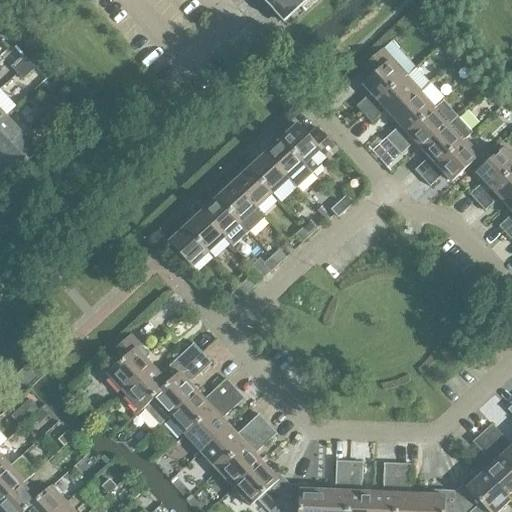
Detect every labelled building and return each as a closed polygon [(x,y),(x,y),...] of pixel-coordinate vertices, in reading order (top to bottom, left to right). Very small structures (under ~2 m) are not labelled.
[(260,0),(284,25),(310,0),(260,0)] [(439,37),(434,41),(438,46),(443,41),(439,37)] [(364,116),(406,77),(382,51),(363,68),(372,78),(362,87),(370,95),(356,108),(364,116)] [(18,75),(30,64),(24,57),(12,69),(18,75)] [(23,81),(35,70),(30,64),(18,75),(23,81)] [(392,119),(430,85),(415,69),(406,77),(364,116),(371,124),(385,111),(392,119)] [(393,148),(436,109),(444,101),(430,85),(392,119),(399,127),(385,140),(393,148)] [(500,92),(492,100),(500,108),(508,101),(500,92)] [(46,114),(57,103),(52,97),(40,108),(46,114)] [(422,151),(450,125),(459,117),(444,101),(436,109),(393,148),(401,156),(415,143),(422,151)] [(51,120),(63,109),(57,103),(46,114),(51,120)] [(459,117),(450,125),(422,151),(429,159),(415,171),(422,180),(465,141),(474,132),(459,117)] [(0,156),(0,157),(23,135),(7,118),(0,123),(0,156)] [(285,129),(277,137),(304,166),(312,175),(322,167),(322,164),(318,160),(315,160),(313,161),(312,159),(320,152),(323,156),(329,162),(339,153),(317,129),(308,137),(297,126),(289,133),(285,129)] [(16,175),(39,153),(23,135),(0,157),(16,175)] [(272,148),(265,155),(288,181),(297,190),(312,175),(304,166),(277,137),(269,144),(272,148)] [(480,157),(465,141),(422,180),(430,188),(444,175),(451,184),(480,157)] [(477,204),(511,172),(511,156),(504,148),(476,175),(484,183),(470,196),(477,204)] [(254,158),(245,166),(273,196),(288,181),(265,155),(257,162),(254,158)] [(241,178),(233,185),(257,210),(273,196),(245,166),(237,174),(241,178)] [(506,207),(511,201),(511,172),(477,204),(485,212),(499,199),(506,207)] [(222,188),(214,195),(241,225),(249,234),(265,219),(257,210),(233,185),(225,192),(222,188)] [(209,207),(201,214),(225,239),(233,248),(249,234),(241,225),(214,195),(205,203),(209,207)] [(346,212),(354,204),(347,196),(339,204),(346,212)] [(506,236),(511,230),(511,201),(506,207),(511,213),(511,215),(499,228),(506,236)] [(346,212),(339,204),(331,211),(338,219),(346,212)] [(190,217),(182,224),(209,254),(225,239),(201,214),(194,221),(190,217)] [(310,237),(318,230),(311,222),(303,229),(310,237)] [(177,236),(169,244),(192,269),(209,254),(182,224),(174,232),(177,236)] [(302,244),(310,237),(303,229),(295,236),(302,244)] [(279,266),(287,259),(279,251),(271,258),(279,266)] [(279,266),(271,258),(263,265),(271,273),(279,266)] [(248,280),(240,287),(247,295),(255,288),(248,280)] [(239,302),(247,295),(240,287),(232,294),(239,302)] [(120,364),(107,376),(124,394),(153,368),(145,360),(149,356),(131,336),(111,354),(120,364)] [(153,368),(124,394),(141,413),(144,410),(153,402),(152,401),(203,354),(193,345),(160,376),(153,368)] [(153,402),(144,410),(160,427),(168,419),(197,393),(189,385),(212,364),(203,354),(152,401),(153,402)] [(197,393),(168,419),(185,437),(235,390),(226,380),(204,400),(197,393)] [(235,390),(185,437),(201,454),(230,428),(222,420),(244,400),(235,390)] [(42,409),(33,417),(39,425),(49,417),(42,409)] [(230,428),(201,454),(217,472),(268,425),(259,416),(237,436),(230,428)] [(268,425),(217,472),(233,490),(262,464),(255,455),(277,435),(268,425)] [(511,446),(492,425),(482,434),(511,466),(511,446)] [(511,466),(482,434),(472,443),(493,465),(485,473),(511,502),(511,466)] [(0,477),(11,467),(0,454),(0,477)] [(11,467),(0,477),(0,506),(26,483),(35,475),(20,459),(11,467)] [(324,492),(323,511),(347,511),(350,464),(337,463),(336,493),(324,492)] [(262,464),(233,490),(250,508),(257,501),(267,511),(277,511),(289,486),(273,467),(269,471),(262,464)] [(347,511),(371,511),(372,494),(362,494),(363,464),(350,464),(347,511)] [(372,494),(371,511),(395,511),(397,466),(385,465),(383,495),(372,494)] [(397,466),(395,511),(419,511),(420,496),(410,496),(411,466),(397,466)] [(473,476),(455,493),(462,511),(502,511),(511,503),(511,502),(485,473),(477,480),(473,476)] [(110,480),(102,488),(109,495),(116,487),(110,480)] [(0,511),(25,511),(40,499),(39,498),(26,483),(0,506),(0,511)] [(289,486),(277,511),(323,511),(324,492),(313,492),(314,487),(289,486)] [(40,499),(25,511),(58,511),(67,504),(51,487),(39,498),(40,499)] [(420,496),(419,511),(462,511),(455,493),(431,491),(431,497),(420,496)]
